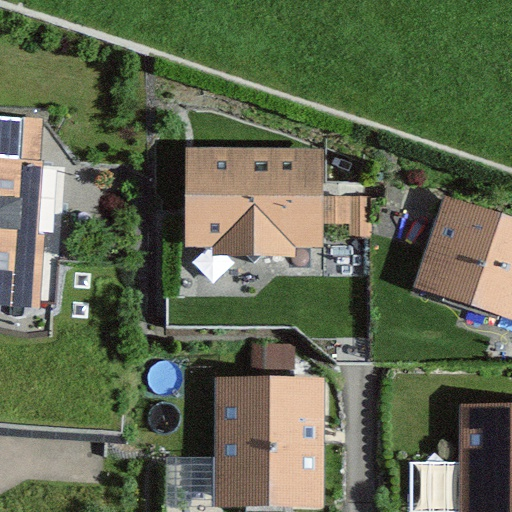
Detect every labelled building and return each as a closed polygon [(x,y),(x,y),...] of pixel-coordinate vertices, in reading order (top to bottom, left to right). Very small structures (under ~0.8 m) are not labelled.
[(0,290),(54,294),(65,165),(35,164),(37,118),(0,116),(0,290)] [(196,160),(196,237),(224,237),(224,247),(238,247),(254,263),(270,247),(284,247),(284,237),(312,237),(312,161),(196,160)] [(373,227),(372,192),(330,193),(331,229),(373,227)] [(511,227),(451,207),(425,283),(511,312),(511,227)] [(224,387),(224,465),(164,465),(163,511),(227,511),(227,499),(314,499),(315,387),(224,387)] [(511,511),(511,413),(469,413),(469,453),(408,452),(407,511),(511,511)]
